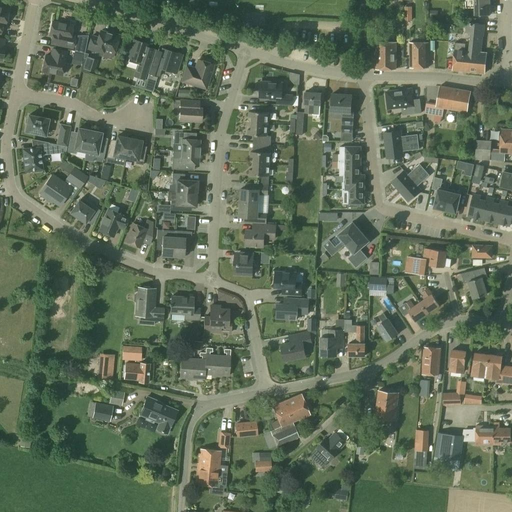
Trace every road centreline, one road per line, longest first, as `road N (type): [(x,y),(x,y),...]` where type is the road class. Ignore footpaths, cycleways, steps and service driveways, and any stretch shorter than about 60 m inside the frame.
road 1 (residential): [(213,282),(105,256),(18,199),(6,150),(17,93)]
road 2 (residential): [(511,241),(377,204),(362,75)]
road 3 (unclassified): [(265,392),(363,373),(452,321),(501,323)]
road 4 (residential): [(213,282),(219,143),(244,50)]
road 5 (tertiary): [(244,50),(78,0)]
road 6 (unclassified): [(182,511),(194,417),(265,392)]
road 7 (tertiary): [(511,74),(489,82),(362,75)]
road 8 (residential): [(265,392),(245,294),(213,282)]
road 9 (residential): [(140,115),(99,118),(17,93)]
road 10 (tertiary): [(362,75),(244,50)]
